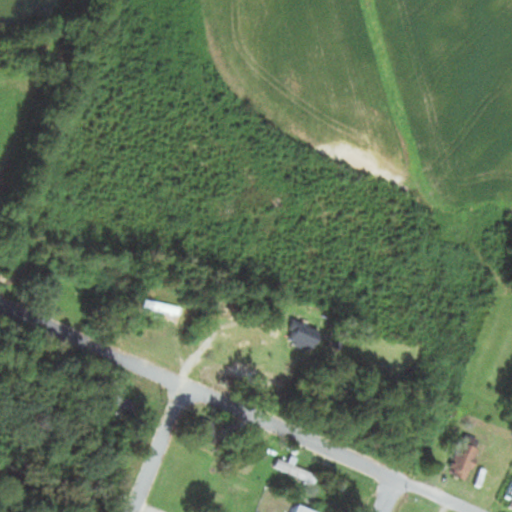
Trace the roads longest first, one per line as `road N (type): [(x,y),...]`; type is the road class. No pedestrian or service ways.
road 1 (residential): [(477,511),(0,306)]
road 2 (residential): [(131,511),(183,387)]
